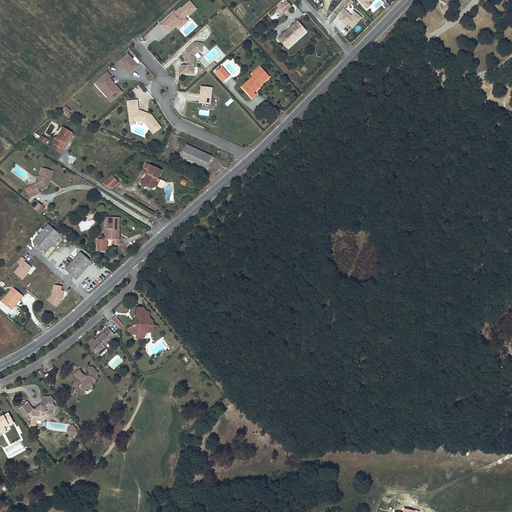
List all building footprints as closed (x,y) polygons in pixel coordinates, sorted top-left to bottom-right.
[(369,3),(370,2),(372,0),(357,0),(364,7),(366,10),(372,6),(369,3)] [(188,21),(184,17),(187,14),(188,15),(196,8),(189,1),(181,8),(180,8),(173,14),(174,14),(171,17),(170,16),(164,23),(166,25),(163,28),(167,32),(175,25),(178,22),(182,26),(188,21)] [(277,7),(279,9),(276,12),(280,16),(284,12),(287,9),(291,6),(287,1),(283,5),(282,3),(277,7)] [(340,20),(346,25),(353,30),(362,18),(355,13),(353,16),(347,12),(343,9),(338,16),(341,19),(340,20)] [(423,16),(420,20),(427,27),(430,23),(423,16)] [(291,44),(306,31),(298,22),(291,28),(292,29),(290,30),(289,29),(279,39),(283,43),(287,40),(291,44)] [(194,74),(194,55),(198,52),(202,52),(202,43),(194,42),(188,48),(189,49),(188,50),(187,49),(185,51),(185,61),(187,61),(187,65),(181,65),(181,73),(194,74)] [(139,66),(128,54),(119,62),(130,74),(139,66)] [(208,72),(216,65),(215,62),(206,70),(208,72)] [(230,76),(221,67),(215,72),(223,82),(230,76)] [(242,87),(247,93),(251,90),(253,93),(260,87),(259,86),(260,86),(261,85),(259,83),(263,80),(264,81),(269,77),(262,69),(258,73),(256,71),(252,75),(253,77),(242,87)] [(122,92),(116,85),(115,86),(112,82),(113,82),(110,78),(111,76),(108,72),(97,81),(107,92),(105,94),(112,102),(122,92)] [(107,92),(97,81),(95,83),(105,94),(107,92)] [(210,104),(212,88),(201,86),(199,103),(210,104)] [(251,90),(247,93),(252,99),(255,95),(253,93),(251,90)] [(228,107),(234,101),(231,98),(225,104),(228,107)] [(161,127),(152,115),(148,114),(147,115),(145,114),(145,112),(141,111),(139,111),(129,112),(130,119),(134,119),(135,122),(140,121),(146,123),(153,134),(161,127)] [(511,111),(502,119),(508,127),(511,123),(511,111)] [(63,149),(62,148),(71,133),(63,128),(56,139),(55,138),(52,143),(54,144),(52,148),(61,154),(63,149)] [(71,133),(62,148),(63,149),(73,134),(71,133)] [(186,145),(181,157),(206,168),(212,157),(186,145)] [(164,182),(158,179),(161,171),(146,163),(143,168),(147,170),(149,171),(148,174),(147,174),(144,180),(140,181),(143,188),(146,187),(149,185),(150,189),(156,186),(161,188),(164,182)] [(35,184),(30,187),(34,196),(40,193),(38,190),(41,188),(42,189),(47,187),(52,171),(42,168),(39,177),(37,178),(35,184)] [(118,183),(111,176),(102,184),(111,189),(118,183)] [(34,201),(30,206),(40,214),(44,209),(34,201)] [(119,218),(108,218),(108,229),(105,229),(104,240),(97,239),(97,251),(106,251),(107,240),(113,240),(113,244),(120,245),(120,240),(119,240),(117,240),(117,229),(119,229),(119,218)] [(48,225),(33,242),(44,252),(59,235),(48,225)] [(80,253),(65,270),(76,280),(91,263),(80,253)] [(22,279),(31,268),(24,262),(26,260),(25,260),(22,257),(18,262),(21,265),(14,273),(22,279)] [(54,285),(53,290),(52,296),(48,302),(56,308),(63,300),(64,291),(61,291),(62,286),(54,285)] [(14,306),(13,306),(22,296),(13,288),(1,302),(11,310),(14,306)] [(22,296),(13,306),(14,306),(23,296),(22,296)] [(136,324),(135,324),(134,326),(133,325),(128,329),(132,334),(134,332),(138,336),(142,333),(144,335),(148,332),(148,328),(152,325),(153,324),(153,320),(149,320),(150,317),(149,316),(146,316),(147,313),(146,311),(143,311),(143,308),(138,307),(137,308),(136,315),(139,318),(137,320),(136,324)] [(115,317),(111,320),(121,330),(125,327),(115,317)] [(97,342),(96,341),(93,338),(88,343),(97,353),(100,351),(101,352),(106,348),(105,346),(108,343),(107,342),(110,339),(105,333),(97,339),(99,341),(97,342)] [(100,351),(97,353),(99,356),(107,349),(106,348),(101,352),(100,351)] [(74,386),(76,389),(78,389),(81,387),(82,389),(85,389),(87,388),(89,391),(93,388),(93,385),(95,383),(95,380),(99,378),(97,376),(97,373),(96,371),(94,371),(95,369),(93,367),(89,367),(88,371),(90,373),(89,375),(88,376),(85,376),(82,372),(80,369),(74,374),(77,378),(79,379),(79,381),(78,381),(78,380),(74,383),(74,386)] [(33,409),(28,402),(20,408),(25,416),(28,414),(30,417),(32,417),(32,419),(43,421),(44,416),(46,414),(50,414),(51,414),(52,409),(55,407),(53,405),(52,403),(55,401),(51,396),(48,397),(42,403),(42,405),(36,409),(33,409)] [(0,428),(4,426),(8,424),(9,426),(14,423),(9,413),(2,417),(0,417),(0,428)]
